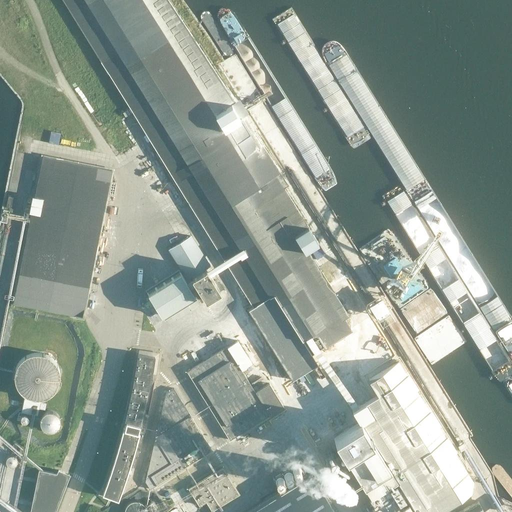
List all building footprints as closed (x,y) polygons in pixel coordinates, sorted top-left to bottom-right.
[(484,511),(478,501),(457,511),(448,511),(446,507),(471,492),(473,482),(398,361),(369,379),(386,407),(373,416),(365,402),(358,406),(336,373),(341,371),(332,355),(326,359),(319,349),(326,344),(347,330),(347,331),(348,330),(347,330),(342,320),(349,315),(308,250),(319,243),(316,239),(316,240),(283,187),(288,185),(243,117),(240,119),(231,104),(234,102),(167,0),(66,0),(100,54),(135,110),(254,303),(256,304),(248,310),(258,328),(267,345),(271,352),(270,353),(277,369),(283,386),(318,364),(319,367),(316,369),(316,368),(315,369),(323,381),(331,376),(353,409),(352,409),(359,421),(334,437),(364,487),(370,497),(369,497),(378,511),(377,511),(335,511),(311,472),(247,511),(484,511)] [(50,141),(60,142),(62,132),(52,130),(50,141)] [(82,317),(103,214),(112,170),(43,156),(13,304),(82,317)] [(10,213),(4,212),(2,224),(8,225),(10,213)] [(220,290),(206,268),(209,266),(190,236),(170,249),(184,271),(148,293),(162,315),(200,291),(205,299),(220,290)] [(262,403),(242,370),(252,363),(237,340),(227,347),(227,346),(187,371),(229,440),(269,415),(262,403)] [(44,354),(43,354),(40,353),(39,353),(37,353),(35,353),(34,353),(32,353),(30,354),(28,355),(26,355),(25,356),(23,357),(22,358),(21,359),(20,361),(19,362),(18,363),(17,365),(16,366),(15,368),(15,370),(14,371),(14,372),(14,374),(14,375),(14,376),(14,378),(14,380),(15,381),(15,383),(16,385),(17,387),(18,389),(19,390),(20,392),(22,393),(25,395),(26,396),(27,397),(28,397),(29,397),(30,398),(32,398),(33,398),(34,399),(35,399),(36,399),(40,399),(40,398),(42,398),(44,398),(47,397),(48,396),(50,395),(51,394),(52,393),(54,391),(56,389),(57,388),(57,386),(58,385),(59,383),(59,381),(60,379),(60,377),(60,375),(60,372),(59,370),(59,369),(58,368),(58,366),(57,364),(55,362),(54,361),(53,360),(51,358),(50,357),(48,356),(46,355),(44,354)] [(145,430),(149,415),(143,414),(146,402),(148,391),(152,368),(154,357),(138,354),(136,366),(134,377),(132,388),(130,399),(128,410),(125,422),(126,422),(124,428),(123,428),(120,439),(117,450),(114,461),(110,471),(107,482),(102,493),(118,499),(122,487),(126,476),(130,465),(136,444),(141,445),(145,430)] [(212,450),(190,416),(191,416),(174,388),(166,393),(156,433),(158,435),(155,437),(157,440),(154,441),(145,481),(150,489),(157,485),(185,468),(184,467),(212,450)] [(38,410),(40,399),(36,399),(35,399),(34,399),(33,398),(32,398),(30,398),(29,397),(28,397),(27,397),(26,396),(25,395),(23,407),(38,410)] [(55,412),(54,412),(53,411),(52,411),(51,411),(49,411),(48,411),(46,411),(45,412),(44,412),(43,413),(42,415),(41,416),(41,417),(40,418),(40,419),(40,420),(40,422),(40,423),(40,424),(41,425),(41,426),(42,427),(43,428),(45,429),(46,430),(47,430),(48,431),(49,431),(50,431),(51,431),(52,431),(53,430),(54,430),(56,429),(57,428),(58,427),(58,426),(59,425),(59,424),(60,423),(60,422),(60,421),(60,419),(59,418),(59,416),(58,415),(58,414),(57,414),(56,413),(55,412)] [(23,450),(14,443),(11,447),(20,454),(23,450)] [(15,456),(14,455),(13,455),(12,454),(11,454),(10,454),(9,455),(8,455),(8,456),(7,456),(7,457),(6,458),(6,459),(6,460),(6,461),(6,462),(6,463),(7,464),(8,465),(10,465),(10,466),(11,466),(13,466),(13,465),(14,465),(15,464),(16,464),(16,463),(17,463),(17,462),(17,461),(17,460),(17,459),(17,458),(16,457),(15,456)] [(303,458),(272,477),(279,488),(309,469),(303,458)] [(330,461),(330,462),(330,463),(330,464),(330,465),(331,466),(332,467),(333,467),(334,467),(335,467),(336,467),(337,466),(338,465),(338,464),(338,463),(338,462),(338,461),(337,460),(336,459),(335,459),(334,459),(333,459),(332,459),(331,460),(330,461)] [(234,489),(231,485),(233,484),(223,468),(222,467),(189,488),(189,489),(189,488),(199,505),(206,501),(212,510),(239,494),(239,493),(235,488),(234,489)] [(54,511),(69,474),(58,470),(57,473),(39,470),(31,511),(34,511),(54,511)] [(145,506),(145,505),(144,504),(142,502),(141,501),(139,501),(138,500),(137,500),(135,500),(134,500),(132,501),(130,502),(129,503),(128,504),(127,505),(126,506),(126,507),(125,508),(125,510),(125,511),(124,511),(146,511),(147,511),(146,509),(146,508),(146,507),(145,506)]
